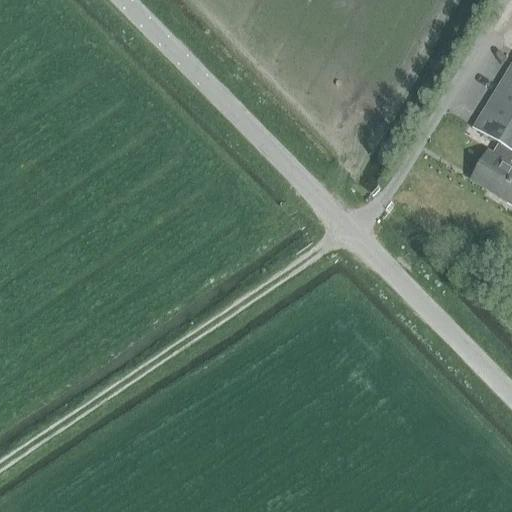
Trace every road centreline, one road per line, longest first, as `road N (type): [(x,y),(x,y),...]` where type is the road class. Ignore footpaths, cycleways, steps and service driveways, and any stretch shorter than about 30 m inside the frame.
road 1 (tertiary): [(511,396),(122,0)]
road 2 (track): [(0,466),(348,229)]
